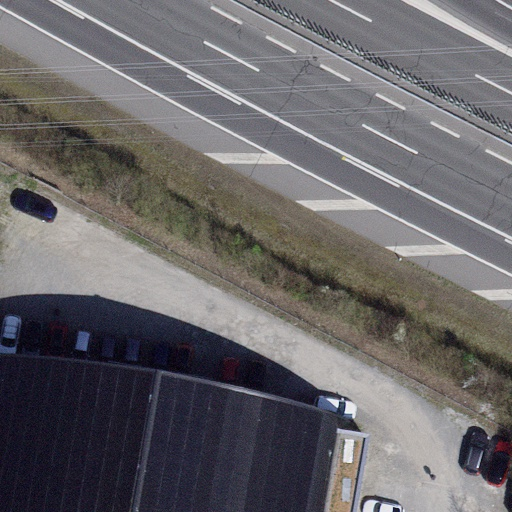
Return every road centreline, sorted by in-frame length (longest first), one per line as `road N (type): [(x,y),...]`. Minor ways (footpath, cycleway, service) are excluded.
road 1 (unknown): [(49,247),(336,360),(405,396),(438,421),(458,451),(471,511)]
road 2 (motorway): [(229,57),(511,202)]
road 3 (motorway): [(511,90),(337,0)]
road 4 (motorway): [(102,0),(229,57)]
road 5 (motorway): [(123,0),(229,57)]
